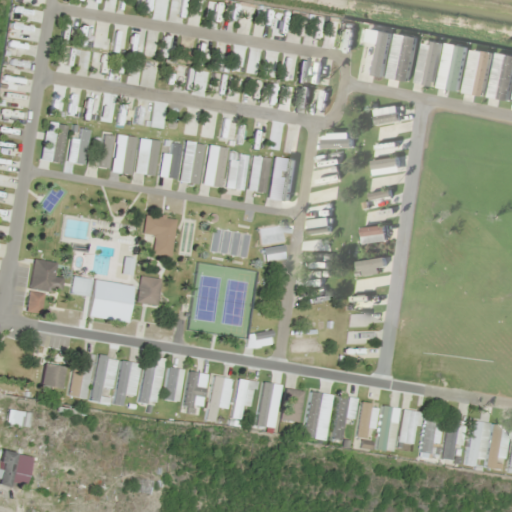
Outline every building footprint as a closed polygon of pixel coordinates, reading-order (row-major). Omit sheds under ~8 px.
[(388,36),(366,32),(358,74),(380,78),(388,36)] [(409,83),(411,39),(392,38),(389,81),(409,83)] [(427,50),(418,49),(414,85),(432,87),(438,44),(428,43),(427,50)] [(463,48),(443,45),(436,89),(457,93),(463,48)] [(460,95),(481,99),(490,54),(468,50),(460,95)] [(493,101),(504,100),(504,84),(511,84),(510,59),(492,59),(493,101)] [(94,101),(85,101),(84,120),(93,121),(94,101)] [(64,126),(44,122),(37,160),(57,164),(64,126)] [(67,143),(63,162),(80,166),(87,131),(77,129),(74,145),(67,143)] [(125,173),(132,140),(122,138),(115,171),(125,173)] [(155,142),(136,140),(132,174),(151,176),(155,142)] [(349,150),(349,141),(325,141),(325,150),(349,150)] [(216,189),(224,149),(206,146),(198,185),(216,189)] [(172,180),(175,150),(162,148),(159,178),(172,180)] [(190,159),(180,158),(178,181),(196,183),(199,149),(191,148),(190,159)] [(239,193),(244,156),(233,155),(231,168),(226,167),(222,191),(239,193)] [(245,192),(262,194),(265,158),(249,156),(245,192)] [(105,157),(96,157),(95,168),(105,168),(105,157)] [(272,180),(287,184),(293,165),(278,160),(272,180)] [(365,181),(369,194),(389,188),(385,175),(365,181)] [(317,192),(319,202),(336,200),(335,189),(317,192)] [(331,233),(329,219),(303,222),(305,236),(331,233)] [(283,226),(268,225),(267,242),(282,243),(283,226)] [(281,249),(262,249),(262,261),(281,261),(281,249)] [(30,260),(22,312),(36,314),(40,290),(57,293),(59,278),(50,277),(53,263),(30,260)] [(132,303),(153,306),(158,280),(137,276),(132,303)] [(124,307),(127,285),(68,277),(66,294),(87,297),(86,301),(124,307)] [(304,304),(323,301),(322,293),(303,295),(304,304)] [(348,325),(369,325),(369,316),(348,316),(348,325)] [(347,332),(347,342),(366,342),(366,332),(347,332)] [(270,333),(243,333),(243,346),(270,346),(270,333)] [(309,353),(309,340),(293,340),(293,353),(309,353)] [(83,399),(90,355),(73,352),(65,397),(83,399)] [(113,361),(97,358),(89,399),(106,402),(113,361)] [(140,365),(137,403),(155,404),(159,359),(152,358),(151,366),(140,365)] [(136,364),(117,361),(110,405),(119,406),(121,395),(131,397),(136,364)] [(34,386),(56,390),(61,368),(39,363),(34,386)] [(176,403),(180,370),(164,368),(160,401),(176,403)] [(181,403),(197,407),(204,375),(188,372),(181,403)] [(228,379),(210,376),(203,421),(212,422),(214,408),(224,410),(228,379)] [(248,407),(253,383),(236,379),(228,418),(238,420),(241,406),(248,407)] [(279,423),(296,424),(299,391),(282,389),(279,423)] [(344,398),(334,397),(330,441),(340,442),(344,398)] [(370,404),(357,403),(354,439),(363,440),(364,428),(368,429),(370,404)] [(392,451),(394,407),(378,407),(376,450),(392,451)] [(396,443),(412,445),(416,412),(400,410),(396,443)] [(431,446),(440,445),(438,417),(418,419),(422,454),(432,453),(431,446)] [(441,459),(452,460),(452,447),(459,447),(460,423),(443,422),(441,459)] [(481,467),(484,423),(467,422),(464,465),(481,467)] [(507,428),(491,425),(482,468),(498,471),(507,428)] [(21,485),(28,459),(0,451),(0,483),(4,484),(5,481),(21,485)]
